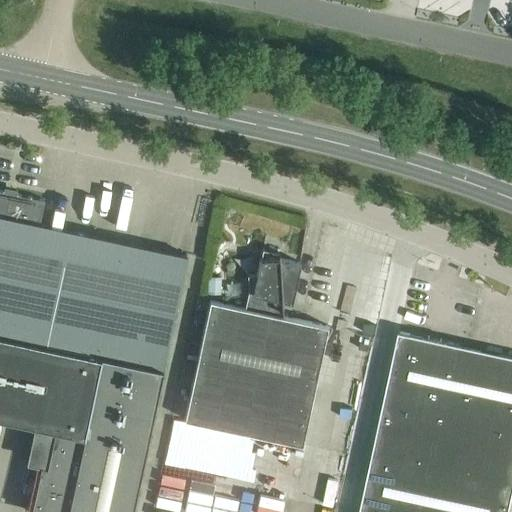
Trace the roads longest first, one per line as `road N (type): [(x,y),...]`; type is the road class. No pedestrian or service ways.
road 1 (unclassified): [(0,126),(294,194),(511,275)]
road 2 (secondary): [(44,81),(314,139),(511,203)]
road 3 (unclassified): [(511,53),(257,0)]
